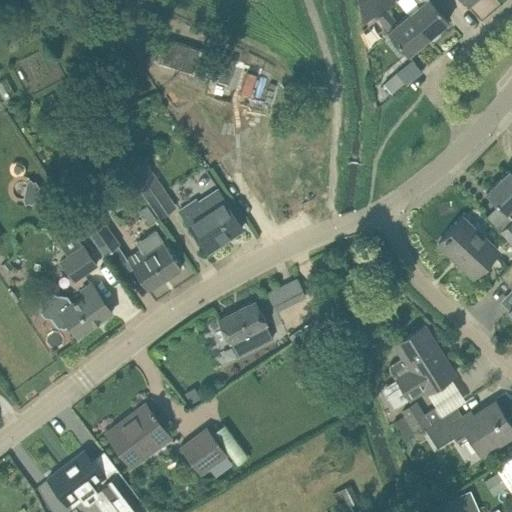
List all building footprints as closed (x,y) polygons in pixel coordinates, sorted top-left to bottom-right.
[(397,22),(386,9),(383,12),(376,3),(379,0),(356,0),(364,23),(375,14),(388,30),(387,30),(408,54),(428,37),(407,13),(397,22)] [(413,0),(417,4),(408,13),(428,37),(429,36),(431,38),(434,39),(439,34),(440,31),(438,29),(448,20),(440,10),(431,0),(413,0)] [(382,78),(390,91),(422,72),(414,59),(382,78)] [(197,79),(195,76),(163,99),(208,165),(233,148),(188,83),(191,81),(192,82),(197,79)] [(240,162),(237,164),(262,197),(276,187),(278,189),(292,180),(293,181),(304,173),(303,172),(310,167),(302,155),(303,154),(302,153),(301,154),(298,150),(307,144),(294,125),(292,126),(294,128),(281,137),(277,140),(274,135),(257,147),(260,152),(241,164),(240,162)] [(175,205),(143,158),(128,168),(160,215),(175,205)] [(511,172),(510,170),(486,192),(505,212),(511,204),(511,172)] [(44,193),(35,180),(33,181),(30,178),(26,182),(23,198),(25,203),(29,201),(31,203),(44,193)] [(242,227),(231,210),(225,200),(206,213),(199,202),(182,213),(207,250),(242,227)] [(120,243),(92,204),(77,214),(105,253),(120,243)] [(494,253),(475,235),(460,222),(464,218),(463,217),(438,243),(454,258),(456,256),(460,261),(459,262),(473,276),(494,253)] [(511,221),(502,231),(511,242),(511,221)] [(141,249),(127,258),(133,266),(137,272),(148,289),(182,267),(171,250),(165,241),(164,241),(155,229),(154,229),(136,241),(141,249)] [(97,263),(84,245),(73,230),(58,241),(68,256),(60,261),(73,279),(97,263)] [(511,261),(500,275),(511,286),(511,261)] [(305,296),(296,278),(268,292),(277,310),(305,296)] [(112,311),(91,280),(79,289),(82,293),(72,300),(68,294),(55,292),(41,302),(40,309),(44,315),(51,316),(57,325),(64,327),(68,324),(77,336),(112,311)] [(231,341),(238,356),(272,338),(264,324),(267,323),(255,300),(218,319),(229,342),(231,341)] [(393,373),(401,385),(386,394),(394,407),(423,389),(425,393),(450,376),(440,359),(439,360),(434,352),(439,348),(424,325),(394,344),(404,360),(394,366),(393,373)] [(424,426),(437,447),(454,436),(459,444),(470,437),(477,449),(490,441),(494,447),(511,435),(511,427),(495,400),(462,422),(454,409),(457,407),(456,406),(441,416),(431,422),(424,426)] [(402,410),(415,430),(429,421),(416,401),(402,410)] [(166,431),(155,413),(152,409),(150,410),(145,403),(130,415),(131,417),(125,421),(124,420),(107,432),(131,464),(145,454),(142,449),(166,431)] [(424,412),(431,422),(441,416),(434,406),(424,412)] [(201,474),(210,468),(216,476),(234,463),(207,427),(181,447),(201,474)] [(65,464),(48,477),(67,502),(69,501),(73,506),(82,499),(84,500),(89,501),(98,494),(98,490),(101,488),(119,511),(150,511),(104,450),(91,459),(84,450),(69,461),(70,463),(66,466),(65,464)] [(495,468),(510,492),(511,490),(511,456),(511,457),(495,468)] [(351,504),(359,500),(351,484),(333,493),(342,511),(350,511),(354,510),(351,504)] [(441,502),(445,511),(464,511),(457,495),(441,502)]
